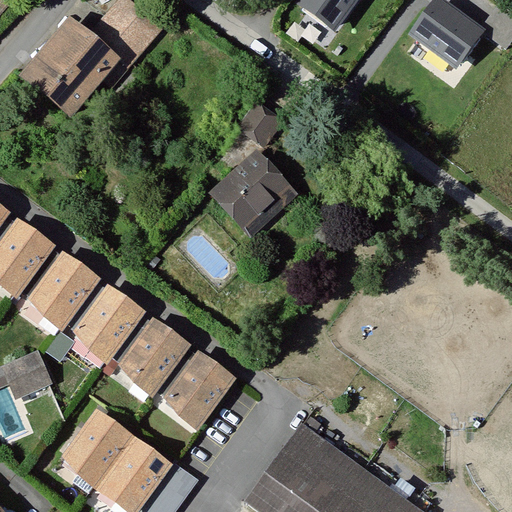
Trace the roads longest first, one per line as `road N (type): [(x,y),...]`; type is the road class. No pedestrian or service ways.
road 1 (residential): [(0,191),(282,402),(206,511)]
road 2 (unclassified): [(248,38),(511,231)]
road 3 (track): [(282,402),(307,395),(327,406),(371,453),(457,511)]
